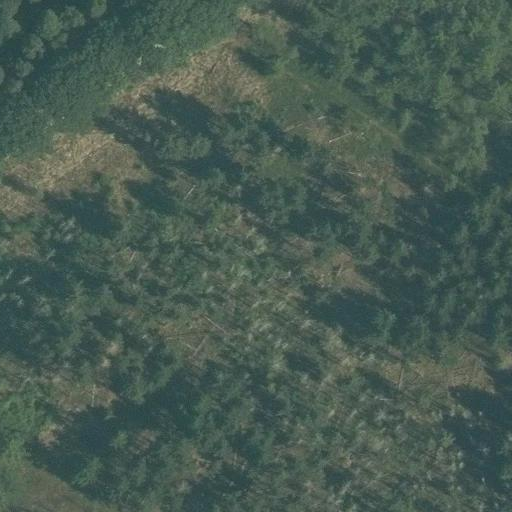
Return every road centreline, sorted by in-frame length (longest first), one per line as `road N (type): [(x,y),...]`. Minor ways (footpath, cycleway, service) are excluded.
road 1 (track): [(511,200),(194,0)]
road 2 (track): [(0,130),(183,0)]
